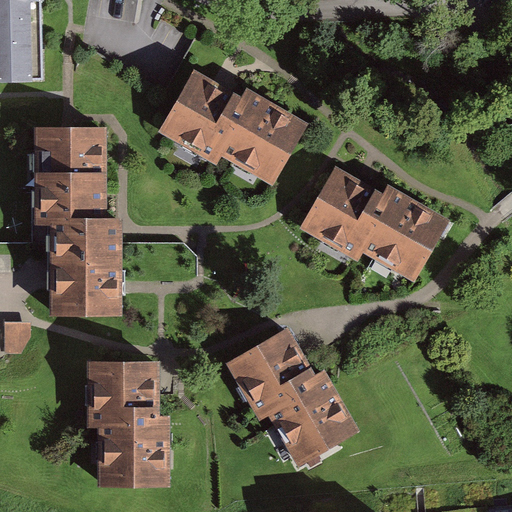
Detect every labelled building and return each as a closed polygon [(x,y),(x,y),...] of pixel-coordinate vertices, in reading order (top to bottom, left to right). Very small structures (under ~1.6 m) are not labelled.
[(0,0),(0,82),(40,82),(38,0),(0,0)] [(239,98),(192,72),(156,134),(216,169),(222,158),(272,187),(308,126),(244,89),(239,98)] [(105,128),(33,128),(34,226),(43,226),(44,314),(118,314),(117,217),(105,218),(105,128)] [(372,198),(329,173),(297,229),(358,264),(363,254),(412,282),(448,219),(382,181),(372,198)] [(7,319),(9,354),(34,353),(32,318),(7,319)] [(288,326),(226,363),(261,421),(269,419),(297,465),(361,427),(321,360),(312,366),(288,326)] [(156,361),(87,361),(87,428),(95,428),(95,486),(171,485),(170,414),(156,414),(156,361)]
